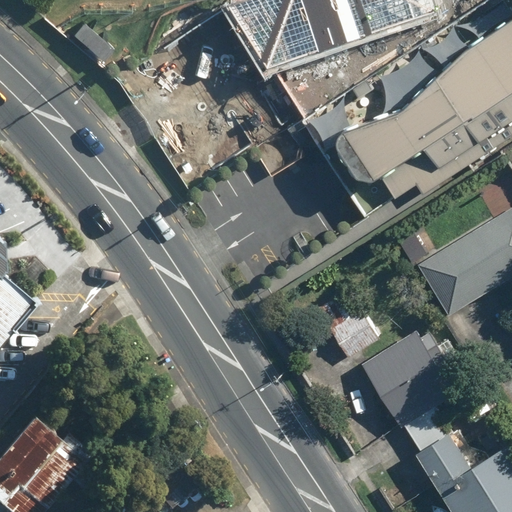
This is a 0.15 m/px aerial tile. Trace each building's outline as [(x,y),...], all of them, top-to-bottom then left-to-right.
[(440,17),(433,0),(257,0),(226,11),(264,78),(440,17)] [(511,28),(355,132),(389,184),(414,168),(429,190),(511,135),(511,28)] [(455,311),(511,274),(511,209),(425,265),(455,311)] [(0,239),(0,238),(0,339),(36,297),(5,269),(0,239)] [(353,288),(323,308),(356,354),(385,334),(353,288)] [(426,333),(422,327),(370,360),(409,423),(470,384),(435,328),(426,333)] [(0,511),(41,511),(97,450),(41,400),(0,445),(0,511)] [(511,511),(511,442),(480,463),(443,404),(411,424),(466,511),(511,511)] [(202,480),(183,460),(155,486),(174,507),(202,480)]
